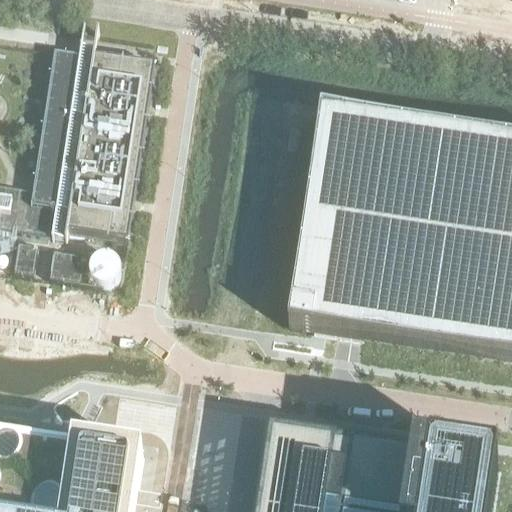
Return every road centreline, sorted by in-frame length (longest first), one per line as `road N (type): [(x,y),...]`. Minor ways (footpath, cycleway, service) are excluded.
road 1 (unclassified): [(141,335),(222,379),(511,420)]
road 2 (unclassified): [(511,67),(189,17)]
road 3 (unclassified): [(141,335),(189,17)]
road 4 (unclassified): [(0,311),(141,335)]
